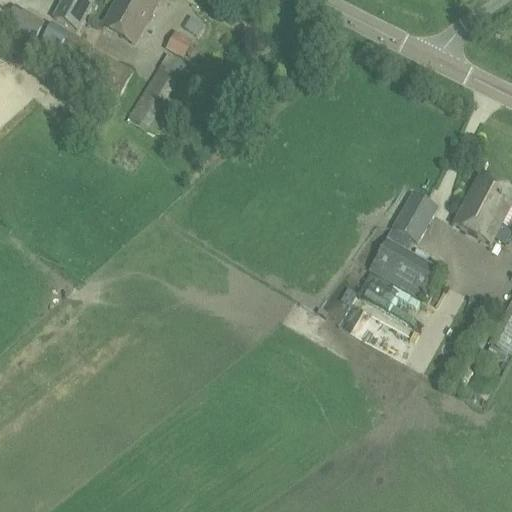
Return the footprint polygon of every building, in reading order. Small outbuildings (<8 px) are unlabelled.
[(77,34),(84,20),(95,0),(63,0),(60,7),(53,21),(77,34)] [(159,2),(156,0),(118,0),(102,29),(134,46),(159,2)] [(45,26),(24,13),(13,31),(34,44),(45,26)] [(76,79),(93,50),(52,26),(35,56),(76,79)] [(181,60),(190,43),(176,37),(168,51),(181,60)] [(93,51),(93,50),(76,79),(117,103),(133,74),(93,51)] [(157,71),(130,116),(126,124),(145,135),(185,68),(167,57),(158,71),(157,71)] [(55,124),(67,132),(75,119),(64,111),(55,124)] [(511,233),(511,232),(502,227),(511,209),(511,194),(480,177),(453,227),(491,248),(494,242),(505,247),(511,233)] [(419,247),(438,211),(411,196),(391,231),(419,247)] [(422,304),(440,272),(387,241),(368,273),(422,304)] [(510,359),(511,354),(511,312),(509,317),(491,349),(510,359)] [(482,410),(483,409),(499,383),(480,370),(463,398),(482,410)]
